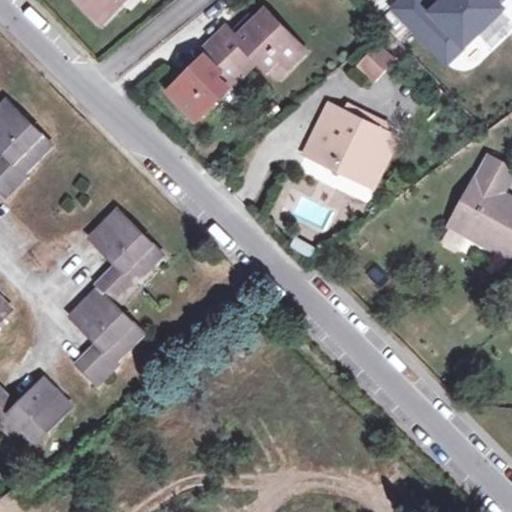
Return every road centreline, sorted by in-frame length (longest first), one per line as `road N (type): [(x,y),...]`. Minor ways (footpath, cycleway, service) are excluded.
road 1 (residential): [(91,85),(511,509)]
road 2 (residential): [(91,85),(202,0)]
road 3 (residential): [(3,0),(91,85)]
